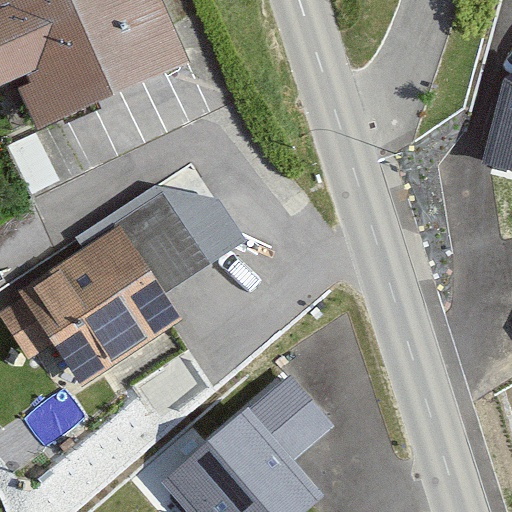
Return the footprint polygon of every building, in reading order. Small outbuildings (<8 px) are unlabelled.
[(198,52),(177,0),(0,0),(0,14),(51,119),(198,52)] [(511,51),(479,155),(511,165),(511,51)] [(28,180),(153,130),(136,86),(10,136),(28,180)] [(182,302),(121,215),(0,294),(0,296),(76,378),(182,302)] [(137,379),(161,413),(210,377),(185,344),(137,379)] [(156,476),(188,511),(299,511),(327,488),(246,396),(156,476)]
